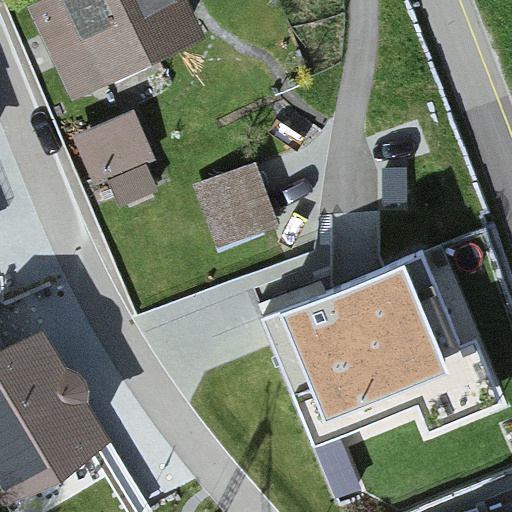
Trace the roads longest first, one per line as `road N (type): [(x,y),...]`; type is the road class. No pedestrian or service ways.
road 1 (residential): [(252,511),(126,350),(0,54)]
road 2 (residential): [(511,160),(448,0)]
